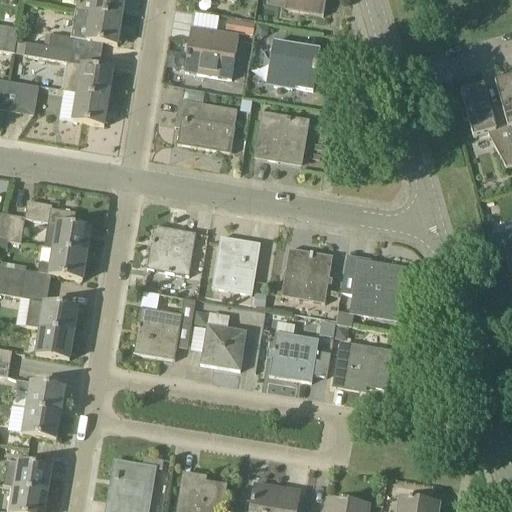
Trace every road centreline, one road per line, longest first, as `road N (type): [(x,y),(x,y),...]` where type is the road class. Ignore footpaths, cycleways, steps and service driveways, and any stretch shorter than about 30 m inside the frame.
road 1 (residential): [(101,377),(330,413),(344,425),(346,441),(340,456),(324,462),(93,424)]
road 2 (residential): [(438,222),(401,224),(131,183)]
road 3 (residential): [(101,377),(131,183)]
road 4 (residential): [(131,183),(162,0)]
road 5 (unclassified): [(469,332),(511,482)]
road 6 (unclassified): [(397,78),(438,222)]
road 7 (residential): [(131,183),(0,161)]
